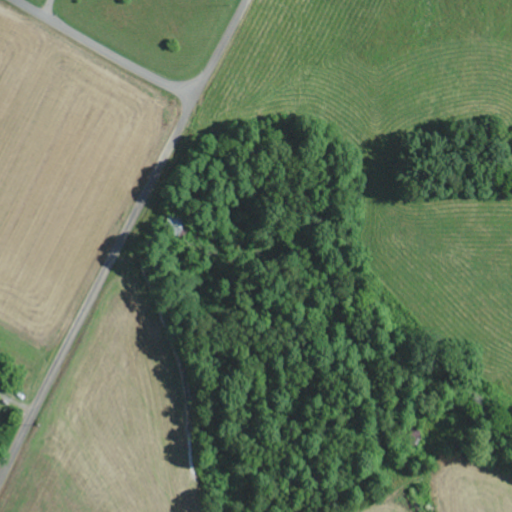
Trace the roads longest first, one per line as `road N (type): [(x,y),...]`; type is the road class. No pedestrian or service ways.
road 1 (residential): [(0,481),(249,0)]
road 2 (residential): [(196,99),(14,0)]
